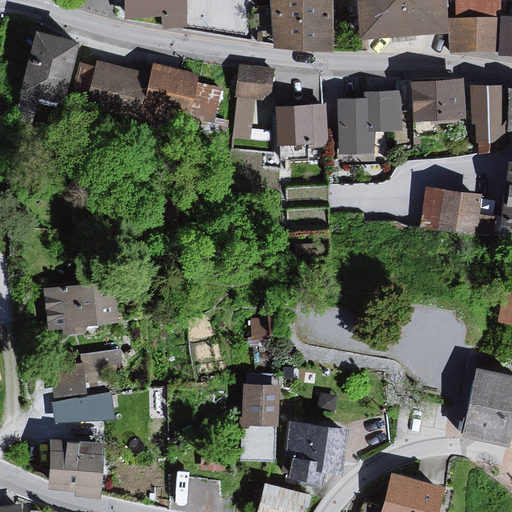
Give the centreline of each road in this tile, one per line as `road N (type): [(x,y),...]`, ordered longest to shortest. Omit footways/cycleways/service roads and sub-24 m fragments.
road 1 (tertiary): [(37,7),(152,39),(244,53),(511,76)]
road 2 (residential): [(326,511),(358,474),(391,459),(429,454),(511,466)]
road 3 (tertiary): [(0,471),(119,511)]
